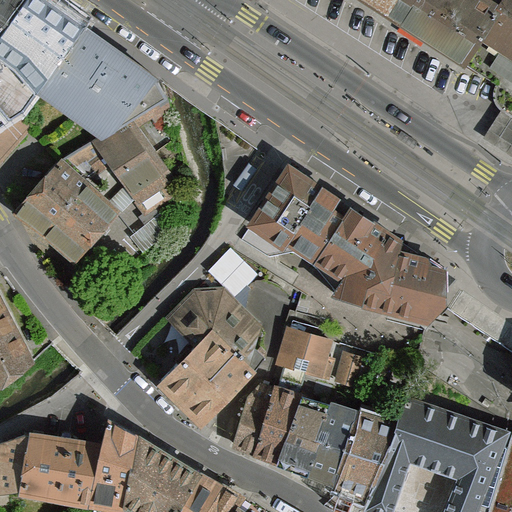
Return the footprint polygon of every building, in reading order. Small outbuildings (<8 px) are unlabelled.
[(86,27),(47,0),(27,0),(0,37),(0,126),(25,110),(32,101),(39,92),(86,27)] [(0,0),(0,37),(27,0),(0,0)] [(417,0),(366,0),(403,23),(417,0)] [(501,7),(490,0),(417,0),(403,23),(467,64),(501,7)] [(511,0),(505,0),(501,7),(467,64),(499,85),(505,79),(510,77),(511,77),(511,0)] [(86,27),(39,92),(102,137),(130,120),(118,111),(147,70),(86,27)] [(162,81),(147,70),(118,111),(130,120),(133,118),(153,104),(148,101),(162,81)] [(511,77),(510,77),(505,79),(499,85),(496,93),(497,101),(501,107),(511,114),(511,77)] [(148,101),(153,104),(168,95),(162,81),(148,101)] [(173,112),(168,95),(153,104),(133,118),(139,127),(154,117),(156,122),(173,112)] [(44,120),(32,101),(25,110),(0,126),(0,160),(27,132),(44,120)] [(511,114),(501,107),(488,129),(482,138),(511,157),(511,114)] [(102,137),(95,141),(103,151),(140,201),(169,181),(150,153),(155,149),(139,127),(133,118),(130,120),(102,137)] [(103,151),(95,141),(61,160),(73,170),(103,151)] [(73,170),(61,160),(16,210),(46,231),(78,259),(119,212),(73,170)] [(339,200),(290,168),(243,239),(271,257),(280,255),(279,248),(281,243),(286,246),(290,240),(318,258),(345,218),(332,210),(339,200)] [(352,209),(345,218),(318,258),(345,278),(336,293),(384,306),(399,252),(402,242),(352,209)] [(212,267),(239,293),(261,270),(235,244),(212,267)] [(430,261),(399,252),(384,306),(431,319),(446,303),(446,271),(433,267),(430,261)] [(212,276),(176,312),(202,338),(158,385),(202,428),(256,371),(243,358),(254,347),(261,324),(212,276)] [(0,299),(0,333),(14,326),(0,299)] [(33,363),(14,326),(0,333),(0,388),(15,378),(33,363)] [(332,340),(291,328),(279,362),(329,377),(334,360),(327,357),(332,340)] [(266,358),(254,347),(243,358),(256,371),(266,358)] [(365,358),(346,353),(338,379),(358,385),(363,365),(365,358)] [(379,369),(363,365),(358,385),(357,390),(365,391),(369,390),(369,386),(375,387),(379,369)] [(258,452),(276,388),(261,384),(248,403),(237,445),(258,452)] [(279,461),(303,397),(276,388),(258,452),(279,461)] [(309,472),(329,404),(303,397),(279,461),(309,472)] [(407,397),(397,426),(372,494),(366,508),(376,511),(394,511),(412,459),(458,477),(445,511),(475,511),(506,433),(407,397)] [(337,482),(357,413),(329,404),(309,472),(337,482)] [(372,494),(397,426),(357,413),(337,482),(372,494)] [(95,443),(85,502),(126,509),(127,504),(139,436),(112,421),(110,419),(103,444),(95,443)] [(85,502),(95,443),(32,433),(32,436),(22,490),(85,502)] [(0,492),(22,490),(32,436),(25,435),(1,444),(0,448),(0,492)] [(139,436),(127,504),(139,511),(176,511),(201,473),(139,436)] [(205,511),(223,485),(201,473),(176,511),(205,511)] [(205,511),(236,511),(238,510),(246,499),(223,485),(205,511)] [(125,511),(126,509),(85,502),(83,511),(125,511)]
